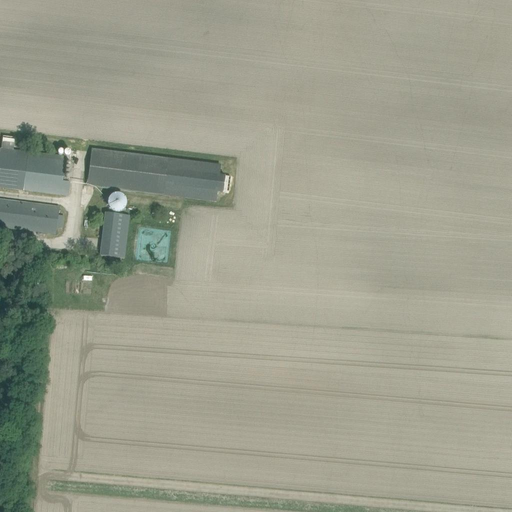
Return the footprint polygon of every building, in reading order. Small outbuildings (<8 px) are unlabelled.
[(0,187),(24,191),(68,197),(70,183),(62,182),(65,161),(62,161),(63,155),(13,150),(14,142),(2,141),(1,148),(0,148),(0,187)] [(219,165),(168,158),(92,149),(87,187),(164,196),(164,195),(215,201),(216,193),(223,193),(223,191),(229,192),(230,177),(218,175),(219,165)] [(107,202),(107,203),(107,204),(107,205),(107,206),(108,207),(108,208),(109,209),(109,210),(110,210),(111,211),(113,212),(114,213),(116,213),(117,213),(118,213),(120,212),(121,212),(122,211),(123,210),(124,210),(125,208),(125,207),(126,206),(126,205),(126,204),(126,203),(126,202),(126,201),(125,200),(125,199),(124,198),(124,197),(123,197),(123,196),(122,196),(120,195),(119,194),(118,194),(116,194),(115,194),(114,194),(112,195),(111,196),(110,196),(110,197),(109,198),(108,199),(108,200),(107,201),(107,202)] [(0,227),(36,232),(56,234),(57,228),(63,229),(65,216),(58,216),(59,207),(0,200),(0,227)] [(105,213),(100,256),(124,259),(129,216),(105,213)]
